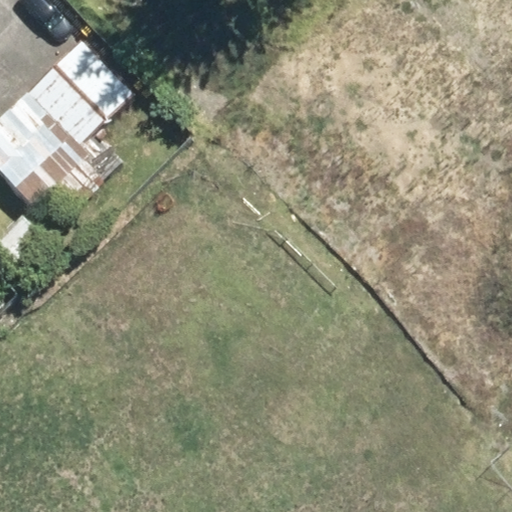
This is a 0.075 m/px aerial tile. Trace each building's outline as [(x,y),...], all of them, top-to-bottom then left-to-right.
[(150,103),(88,42),(0,131),(0,179),(34,213),(52,195),(77,220),(126,171),(104,149),(150,103)] [(230,180),(197,147),(165,179),(199,212),(230,180)] [(511,193),(487,169),(381,279),(511,406),(511,193)] [(57,252),(24,218),(0,241),(0,249),(28,279),(57,252)] [(332,511),(425,410),(331,325),(214,455),(276,511),(332,511)] [(96,511),(69,480),(39,507),(43,511),(96,511)] [(191,511),(168,489),(145,511),(191,511)]
